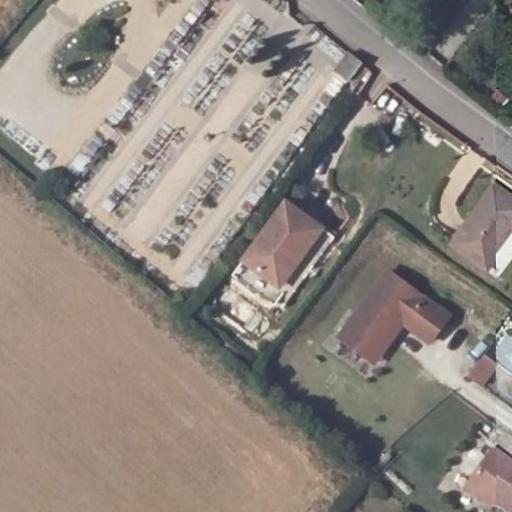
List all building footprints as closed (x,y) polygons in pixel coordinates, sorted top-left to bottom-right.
[(357,81),(372,61),(355,50),(340,68),(357,81)] [(511,196),(499,187),(459,239),(487,260),(505,233),(511,238),(511,196)] [(322,233),(286,206),(242,264),(274,288),(299,256),(303,258),(322,233)] [(495,267),(511,244),(511,238),(505,233),(487,260),(495,267)] [(274,288),(278,291),(303,258),(299,256),(274,288)] [(433,349),(452,323),(391,278),(342,344),(370,365),(386,344),(385,337),(390,331),(406,330),(433,349)] [(386,344),(370,365),(376,369),(406,330),(390,331),(385,337),(386,344)] [(481,354),(467,378),(483,387),(497,364),(481,354)] [(511,511),(511,474),(491,458),(466,491),(488,508),(493,511),(511,511)] [(466,491),(462,495),(485,511),(488,508),(466,491)]
